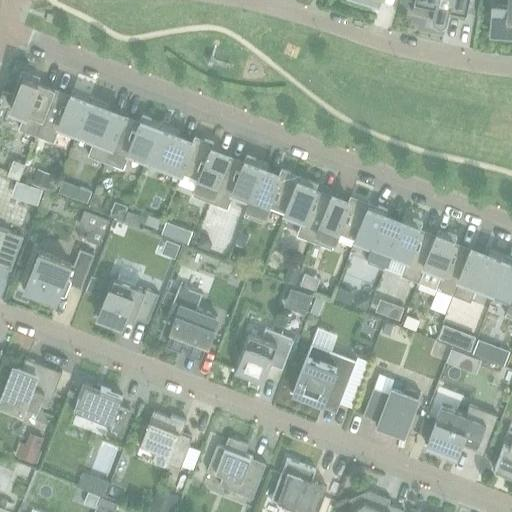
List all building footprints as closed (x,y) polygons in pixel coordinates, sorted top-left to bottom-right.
[(414,0),(412,11),(433,15),(433,20),(436,24),(440,25),(445,23),(447,19),(449,8),(466,12),(468,0),(414,0)] [(511,0),(509,0),(509,5),(493,4),(491,35),(511,35),(511,0)] [(37,134),(54,87),(38,81),(40,75),(22,68),(9,106),(25,112),(19,127),(37,134)] [(77,132),(91,94),(72,87),(70,93),(54,87),(37,134),(54,141),(60,125),(77,132)] [(106,161),(124,113),(107,107),(110,102),(91,94),(77,132),(94,138),(88,154),(106,161)] [(146,158),(160,121),(142,114),(140,120),(124,113),(106,161),(123,167),(129,152),(146,158)] [(181,171),(195,135),(195,134),(192,140),(177,134),(179,128),(160,121),(146,158),(181,171)] [(210,201),(228,153),(212,147),(214,142),(195,135),(181,171),(198,178),(192,194),(210,201)] [(233,192),(251,198),(265,161),(246,154),(244,160),(228,153),(210,201),(227,207),(233,192)] [(19,177),(25,162),(14,158),(8,173),(19,177)] [(285,212),(299,174),(281,167),(279,173),(263,167),(265,161),(251,198),(245,214),(262,221),(268,205),(285,212)] [(314,241),(332,193),(316,187),(318,182),(299,174),(285,212),(303,218),(297,234),(314,241)] [(355,238),(369,201),(350,194),(348,200),(332,193),(314,241),(332,247),(338,232),(355,238)] [(384,267),(390,251),(404,214),(403,214),(401,220),(385,214),(388,208),(369,201),(355,238),(372,245),(366,261),(384,267)] [(390,251),(390,252),(407,258),(401,274),(418,281),(438,228),(436,233),(420,227),(422,222),(404,214),(390,251)] [(0,264),(10,268),(23,234),(0,226),(0,264)] [(453,294),(471,247),(455,240),(457,235),(438,228),(418,281),(453,294)] [(81,287),(94,253),(80,247),(74,263),(36,249),(22,286),(59,300),(63,291),(65,292),(69,282),(81,287)] [(494,291),(508,254),(489,247),(487,253),(471,247),(453,294),(470,301),(476,285),(494,291)] [(511,316),(511,256),(508,254),(494,291),(511,298),(505,314),(511,316)] [(145,288),(115,276),(111,285),(110,284),(98,315),(122,324),(125,316),(134,319),(135,315),(148,320),(159,292),(145,287),(145,288)] [(217,314),(197,306),(203,291),(181,282),(181,281),(180,281),(167,314),(168,315),(169,313),(176,316),(167,341),(181,347),(182,343),(188,345),(187,349),(201,355),(217,314)] [(294,337),(266,326),(262,336),(249,331),(235,368),(263,379),(270,362),(269,362),(272,354),(285,359),(284,361),(294,337)] [(340,401),(356,358),(312,341),(293,389),(290,388),(290,389),(322,402),(325,395),(340,401)] [(62,370),(26,356),(21,367),(14,364),(0,400),(0,402),(22,411),(25,404),(38,409),(40,403),(48,406),(62,370)] [(100,387),(85,381),(80,393),(74,408),(111,422),(108,431),(121,436),(131,410),(118,405),(123,394),(101,385),(100,387)] [(420,391),(405,385),(403,390),(391,385),(388,393),(374,387),(364,413),(377,418),(375,422),(406,434),(406,433),(404,432),(420,391)] [(483,451),(497,413),(469,402),(465,414),(455,410),(441,405),(436,418),(427,441),(425,440),(425,441),(446,449),(457,453),(460,446),(461,442),(483,451)] [(170,415),(154,408),(148,424),(144,422),(139,435),(143,436),(141,441),(156,447),(153,456),(180,467),(192,435),(181,431),(186,418),(171,412),(170,415)] [(244,453),(249,442),(229,434),(224,446),(218,443),(217,443),(207,469),(208,470),(209,467),(222,472),(223,473),(222,475),(223,475),(220,483),(227,486),(253,496),(266,461),(244,453)] [(493,466),(493,467),(511,474),(511,437),(509,445),(503,443),(494,466),(493,466)] [(296,511),(316,511),(324,493),(308,487),(316,468),(287,457),(271,498),(272,499),(273,498),(282,501),(284,502),(282,506),(292,510),(296,511)] [(378,493),(369,489),(369,488),(349,497),(349,498),(351,497),(355,507),(349,511),(401,511),(404,508),(389,502),(390,496),(389,496),(389,497),(379,493),(380,493),(379,492),(378,493)]
